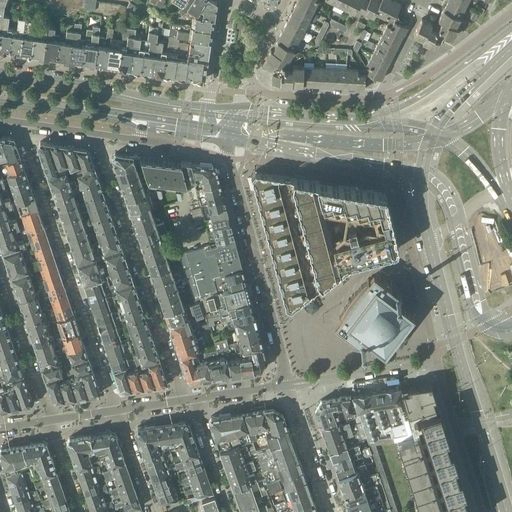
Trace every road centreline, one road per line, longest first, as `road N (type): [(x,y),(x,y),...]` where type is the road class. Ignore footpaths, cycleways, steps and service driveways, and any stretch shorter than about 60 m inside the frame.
road 1 (residential): [(20,122),(116,411)]
road 2 (residential): [(93,133),(186,400)]
road 3 (secondary): [(429,241),(505,511)]
road 4 (tertiary): [(225,134),(290,385)]
road 5 (secondary): [(207,110),(0,74)]
road 6 (residential): [(48,420),(0,262)]
road 7 (secondary): [(511,37),(374,122)]
road 8 (secondary): [(267,139),(428,141)]
road 9 (residential): [(390,93),(359,100),(259,93),(247,69)]
road 10 (secondary): [(267,139),(421,175)]
road 11 (secondary): [(0,99),(154,124)]
road 12 (secondary): [(374,122),(235,113)]
road 13 (tertiary): [(334,511),(290,385)]
road 14 (unclassified): [(455,221),(482,319),(511,331)]
road 15 (secondary): [(511,208),(498,129),(511,90)]
road 16 (residential): [(186,400),(229,511)]
